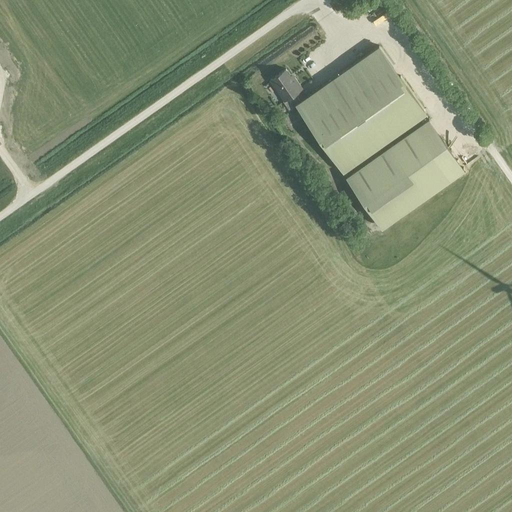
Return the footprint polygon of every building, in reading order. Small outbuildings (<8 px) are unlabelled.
[(362,0),(354,5),(369,28),(394,11),(388,1),(387,2),(385,0),(362,0)] [(297,104),(343,170),(426,112),(379,46),(300,101),(300,102),(297,104)] [(339,61),(334,51),(310,63),(315,73),(339,61)] [(289,110),(297,104),(300,102),(300,101),(295,93),(302,88),(294,77),(292,78),(286,69),(270,80),(279,92),(281,91),(286,99),(283,101),(289,110)] [(439,75),(434,78),(442,92),(447,89),(439,75)] [(382,225),(464,168),(429,118),(347,176),(382,225)] [(461,147),(463,160),(478,159),(476,145),(461,147)]
